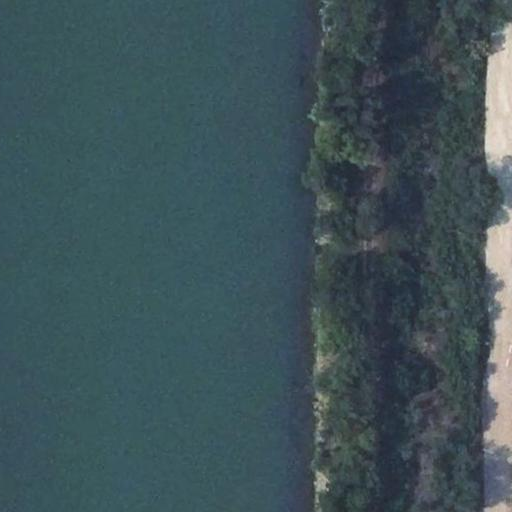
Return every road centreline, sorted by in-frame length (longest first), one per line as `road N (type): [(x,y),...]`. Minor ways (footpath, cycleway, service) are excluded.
road 1 (track): [(366,511),(374,0)]
road 2 (track): [(504,511),(510,0)]
